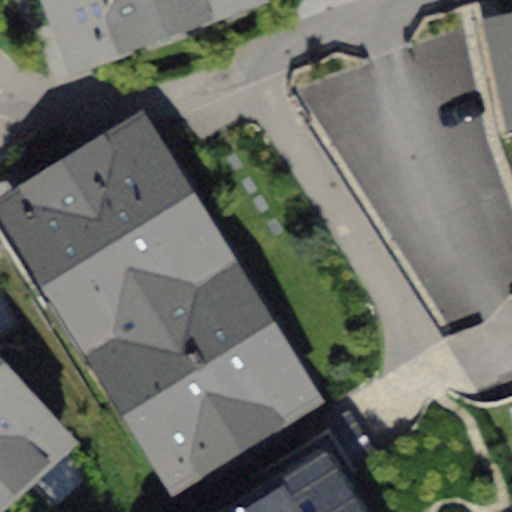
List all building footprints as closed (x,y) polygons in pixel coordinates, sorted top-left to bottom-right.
[(62,0),(82,51),(217,0),(62,0)] [(511,32),(502,34),(511,81),(511,32)] [(293,398),(132,138),(18,209),(179,469),(293,398)] [(511,217),(441,243),(483,361),(511,350),(511,217)] [(0,490),(49,445),(0,391),(0,490)] [(264,511),(329,511),(311,482),(264,511)]
